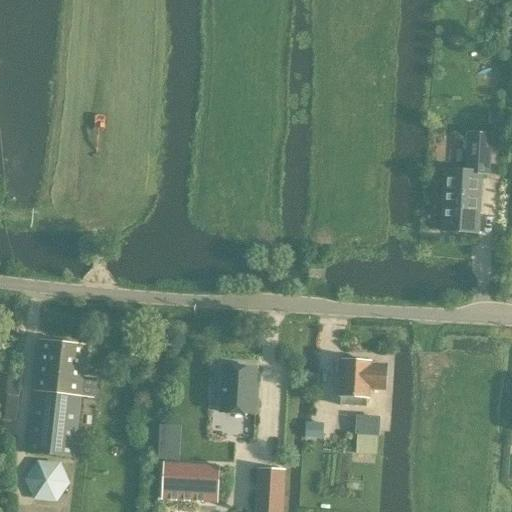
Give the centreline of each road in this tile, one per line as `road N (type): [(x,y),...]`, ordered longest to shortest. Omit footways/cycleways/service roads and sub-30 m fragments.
road 1 (unclassified): [(511,320),(16,282)]
road 2 (unknown): [(270,303),(265,434)]
